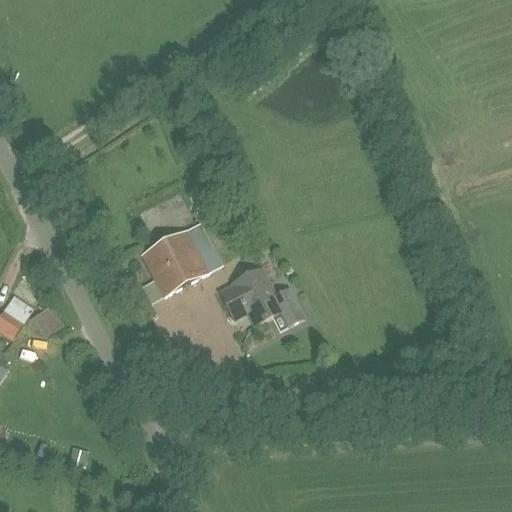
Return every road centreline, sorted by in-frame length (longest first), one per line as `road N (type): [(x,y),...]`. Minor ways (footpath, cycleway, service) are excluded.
road 1 (unclassified): [(187,511),(15,176)]
road 2 (unclassified): [(15,176),(271,0)]
